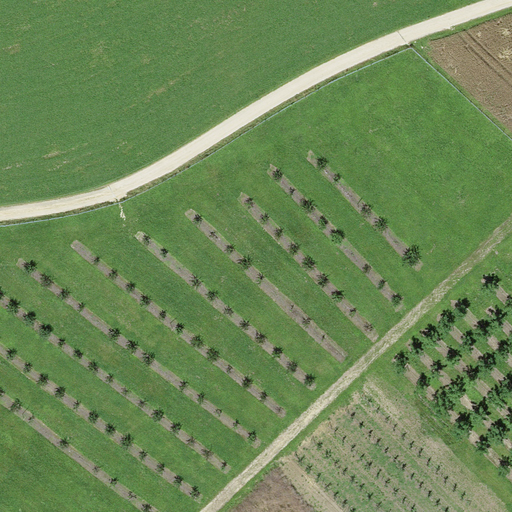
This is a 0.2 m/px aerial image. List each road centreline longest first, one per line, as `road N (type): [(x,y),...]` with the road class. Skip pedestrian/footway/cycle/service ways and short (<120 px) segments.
road 1 (track): [(0,212),(119,187),(336,61),(501,0)]
road 2 (track): [(511,220),(201,511)]
